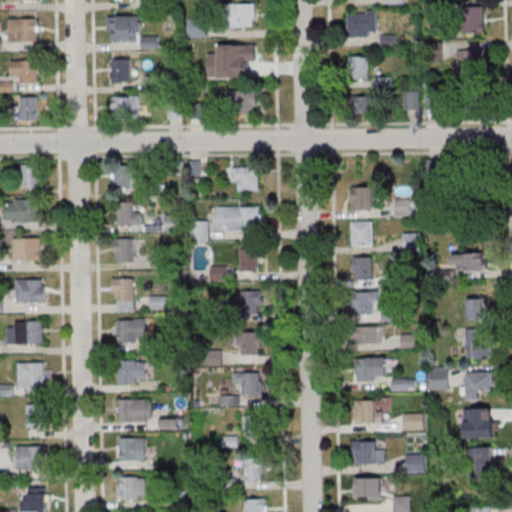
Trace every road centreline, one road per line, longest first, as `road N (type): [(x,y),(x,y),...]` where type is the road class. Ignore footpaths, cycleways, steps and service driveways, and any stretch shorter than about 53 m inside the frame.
road 1 (residential): [(83,511),(73,0)]
road 2 (residential): [(312,511),(302,0)]
road 3 (residential): [(511,135),(0,143)]
